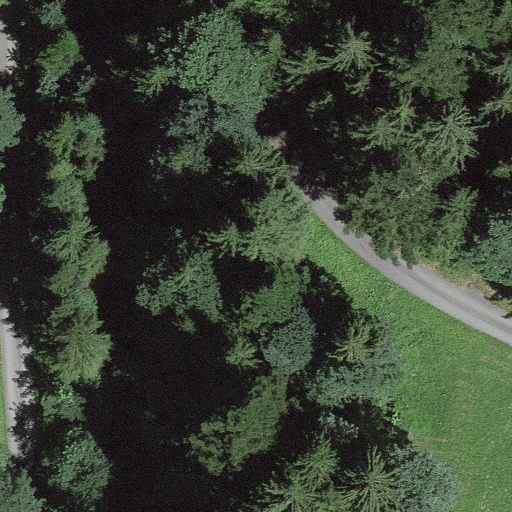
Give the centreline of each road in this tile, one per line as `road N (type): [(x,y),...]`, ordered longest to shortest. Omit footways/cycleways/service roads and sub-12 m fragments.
road 1 (track): [(19,511),(10,0)]
road 2 (track): [(222,0),(287,145),(332,208),(412,274),(511,328)]
